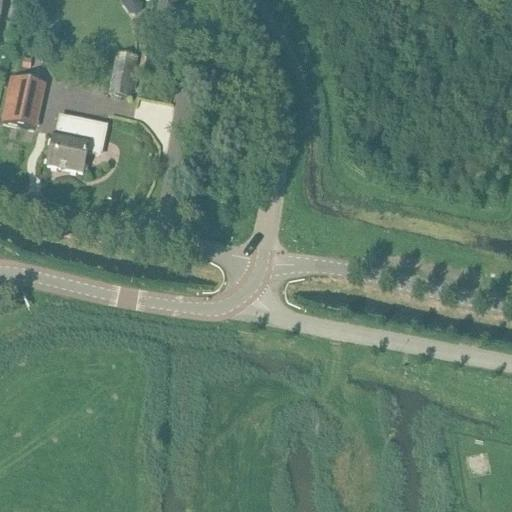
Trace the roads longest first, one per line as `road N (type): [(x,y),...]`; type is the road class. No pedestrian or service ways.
road 1 (unclassified): [(511,367),(286,321),(246,296)]
road 2 (tertiary): [(261,261),(279,141),(262,69),(224,0)]
road 3 (unclassified): [(261,261),(339,269),(511,307)]
road 4 (tertiary): [(246,296),(214,310),(0,274)]
road 5 (unclassified): [(194,13),(159,244)]
road 6 (unclassified): [(159,244),(0,198)]
